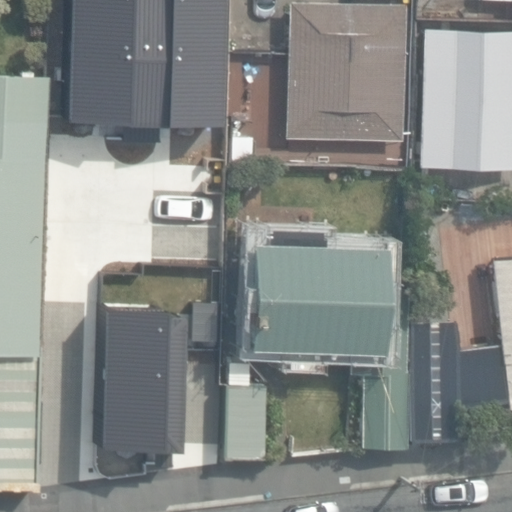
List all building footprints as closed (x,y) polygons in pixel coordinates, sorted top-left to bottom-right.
[(85,357),(214,362),(227,8),(227,0),(184,0),(184,9),(159,8),(155,120),(94,118),(85,357)] [(285,0),(283,136),(398,139),(401,2),(300,0),(285,0)] [(420,153),(510,153),(510,63),(502,63),(503,29),(423,27),(420,153)] [(0,482),(30,484),(36,351),(31,351),(41,74),(0,72),(0,482)] [(251,136),(231,136),(231,153),(251,153),(251,136)] [(363,447),(405,448),(408,287),(386,287),(386,249),(320,248),(321,235),(261,234),(260,245),(252,244),(251,352),(351,353),(350,374),(364,374),(363,447)] [(511,405),(511,250),(487,252),(496,343),(455,347),(461,405),(503,401),(504,406),(511,405)] [(411,373),(410,443),(450,444),(452,364),(411,363),(411,373)] [(216,455),(258,456),(261,383),(219,382),(216,455)]
